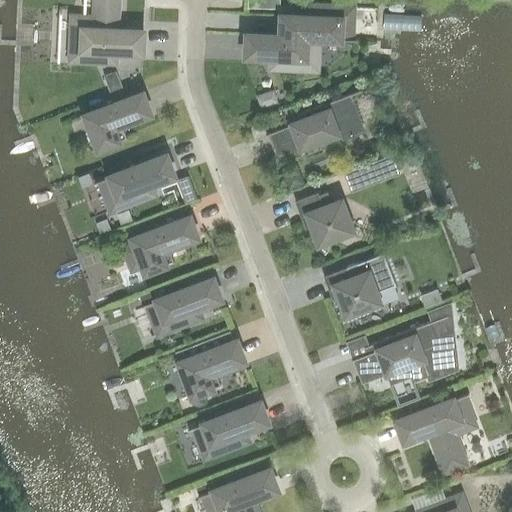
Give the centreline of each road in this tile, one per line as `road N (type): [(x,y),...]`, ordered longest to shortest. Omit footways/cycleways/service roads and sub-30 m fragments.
road 1 (residential): [(333,445),(188,73),(196,0)]
road 2 (residential): [(333,445),(315,465),(321,492),(347,501),(364,492),(372,475)]
